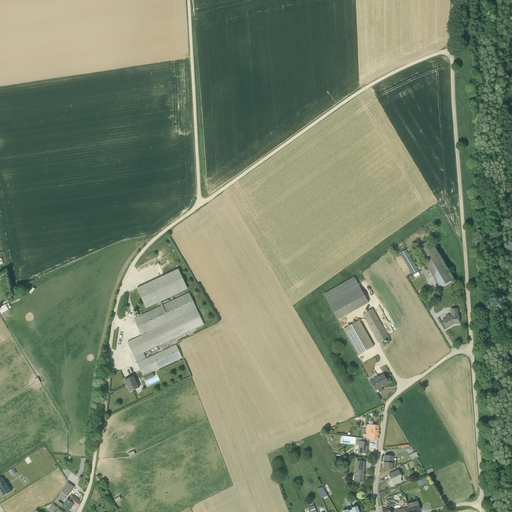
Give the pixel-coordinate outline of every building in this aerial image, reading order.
[(428,241),(416,248),(439,288),(452,280),(428,241)] [(406,250),(399,253),(412,274),(418,271),(406,250)] [(136,288),(146,308),(187,289),(178,269),(136,288)] [(408,278),(410,281),(411,280),(411,281),(415,278),(415,277),(419,274),(418,272),(408,278)] [(330,306),(338,320),(369,302),(354,277),(323,294),(330,306)] [(197,310),(189,292),(133,318),(141,335),(197,310)] [(0,306),(0,309),(2,312),(9,308),(6,303),(0,306)] [(389,338),(372,308),(363,314),(381,347),(386,344),(384,341),(389,338)] [(442,321),(446,328),(452,325),(452,324),(452,323),(455,322),(455,324),(459,323),(459,315),(457,315),(457,309),(450,309),(450,315),(449,316),(448,314),(445,316),(446,318),(442,321)] [(143,352),(203,324),(197,310),(127,342),(136,363),(146,358),(143,352)] [(359,320),(343,329),(357,355),(374,346),(359,320)] [(182,358),(175,345),(137,363),(142,374),(143,376),(147,374),(182,358)] [(143,377),(145,381),(154,376),(152,372),(143,377)] [(377,376),(369,381),(375,391),(389,383),(391,382),(389,378),(387,379),(383,374),(378,377),(377,376)] [(124,380),(130,392),(138,388),(133,376),(124,380)] [(374,425),(366,424),(366,433),(366,434),(363,434),(363,438),(366,438),(366,439),(377,440),(378,430),(379,425),(374,425)] [(356,437),(356,438),(355,444),(359,445),(358,453),(367,454),(368,442),(369,439),(366,439),(356,437)] [(416,452),(408,455),(412,460),(419,457),(416,452)] [(393,456),(384,455),(383,468),(393,469),(395,468),(396,461),(393,461),(393,456)] [(365,462),(356,461),(354,474),(353,481),(363,482),(364,477),(363,476),(365,462)] [(402,478),(398,469),(388,474),(391,482),(393,486),(394,486),(402,482),(400,478),(402,478)] [(2,477),(0,477),(0,492),(0,493),(3,497),(11,491),(2,477)] [(74,487),(67,482),(54,501),(61,507),(66,511),(67,511),(73,505),(77,508),(80,502),(72,496),(68,500),(67,499),(63,505),(58,501),(61,498),(64,500),(74,487)] [(318,488),(322,497),(328,495),(324,486),(318,488)] [(404,508),(405,511),(414,511),(420,510),(417,501),(406,504),(407,507),(404,508)] [(407,507),(406,504),(406,503),(404,503),(405,505),(401,506),(400,505),(398,506),(396,506),(395,507),(394,504),(389,505),(389,507),(391,511),(405,511),(404,508),(407,507)]
